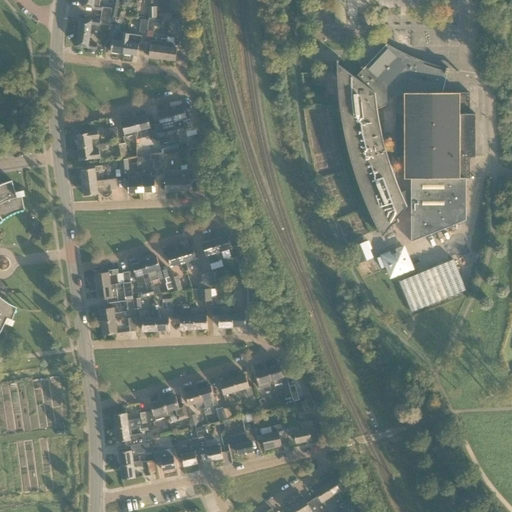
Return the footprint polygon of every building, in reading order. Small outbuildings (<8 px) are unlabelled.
[(101,10),(101,15),(110,17),(112,7),(112,8),(111,8),(102,7),(102,5),(100,4),(100,0),(82,0),(82,6),(93,8),(93,9),(101,10)] [(110,17),(116,18),(116,17),(119,0),(117,0),(113,0),(112,7),(110,17)] [(346,23),(345,0),(334,0),(335,23),(346,23)] [(157,17),(157,6),(147,7),(147,18),(157,17)] [(81,19),(79,32),(90,34),(91,25),(100,26),(100,24),(109,25),(110,17),(101,15),(100,20),(91,19),(91,20),(81,19)] [(155,19),(154,25),(163,26),(164,19),(155,18),(155,19)] [(148,20),(141,19),(139,32),(147,33),(148,20)] [(182,20),(176,19),(178,32),(184,31),(182,20)] [(90,34),(79,32),(77,46),(88,48),(88,49),(97,50),(97,45),(89,44),(90,34)] [(126,42),(127,42),(128,34),(123,34),(122,41),(112,40),(111,52),(124,54),(126,42)] [(142,36),(128,34),(127,42),(126,42),(124,54),(138,55),(139,44),(141,44),(142,36)] [(149,57),(162,59),(164,46),(165,47),(166,42),(166,39),(161,38),(161,41),(151,40),(149,57)] [(174,43),(166,42),(165,47),(164,46),(162,59),(175,60),(177,49),(178,49),(179,41),(174,40),(174,43)] [(404,94),(442,92),(449,68),(446,67),(446,68),(430,63),(415,57),(400,51),(386,43),(355,76),(341,66),(337,68),(338,83),(341,108),(345,132),(350,155),(357,179),(366,202),(376,224),(380,232),(385,232),(392,223),(399,220),(397,217),(407,205),(411,205),(411,241),(466,219),(466,178),(411,178),(410,188),(401,192),(394,176),(391,166),(386,152),(382,135),(379,122),(377,108),(380,107),(384,105),(386,104),(392,98),(394,96),(398,95),(401,94),(404,94)] [(470,92),(442,92),(404,94),(404,101),(395,101),(396,157),(404,157),(404,178),(411,178),(466,178),(470,178),(470,156),(475,156),(475,114),(470,114),(470,92)] [(173,122),(174,121),(176,129),(184,127),(185,131),(196,129),(190,106),(183,108),(183,106),(170,110),(173,122)] [(157,113),(162,132),(176,129),(174,121),(173,122),(170,110),(157,113)] [(141,138),(148,136),(159,141),(158,137),(155,124),(150,125),(147,115),(134,119),(137,131),(139,130),(141,138)] [(137,131),(134,119),(121,122),(125,137),(135,134),(136,139),(141,138),(139,130),(137,131)] [(118,140),(116,127),(109,128),(111,141),(118,140)] [(78,147),(100,144),(99,139),(98,139),(98,135),(97,130),(90,131),(90,132),(76,134),(78,147)] [(177,140),(168,142),(166,135),(158,137),(159,141),(162,153),(179,148),(177,140)] [(109,143),(100,144),(78,147),(79,160),(99,158),(99,150),(109,149),(109,143)] [(127,154),(125,143),(119,144),(121,156),(127,154)] [(159,169),(158,153),(150,155),(150,159),(153,159),(153,169),(159,169)] [(130,172),(128,157),(119,158),(121,173),(130,172)] [(187,170),(178,170),(178,190),(192,190),(191,179),(199,179),(198,162),(192,162),(192,169),(187,169),(187,170)] [(96,181),(95,172),(102,171),(102,165),(94,166),(95,168),(80,169),(82,183),(96,181)] [(178,190),(178,170),(165,171),(165,179),(165,191),(178,190)] [(141,180),(142,192),(155,191),(154,179),(155,179),(155,171),(151,171),(151,174),(143,174),(143,180),(141,180)] [(143,180),(143,174),(143,172),(137,172),(135,172),(135,176),(128,177),(129,180),(128,180),(128,192),(142,192),(141,180),(143,180)] [(96,181),(82,183),(83,195),(98,194),(97,187),(111,185),(111,189),(117,189),(116,179),(96,181)] [(0,326),(2,322),(10,325),(12,320),(13,319),(10,318),(14,306),(12,305),(4,301),(0,297),(0,219),(4,216),(12,212),(21,209),(23,209),(20,196),(23,195),(22,195),(21,190),(13,191),(10,180),(9,180),(0,183),(0,326)] [(229,235),(215,239),(219,251),(221,251),(229,249),(232,257),(241,254),(238,245),(232,247),(229,235)] [(219,251),(215,239),(202,243),(206,255),(207,255),(210,264),(219,261),(218,260),(223,258),(221,251),(219,251)] [(374,256),(367,240),(349,247),(356,264),(374,256)] [(186,261),(187,267),(195,265),(196,267),(201,265),(198,257),(196,257),(193,245),(180,249),(184,262),(186,261)] [(380,254),(381,256),(377,258),(381,268),(385,267),(390,279),(414,269),(404,245),(395,248),(396,252),(391,254),(389,250),(380,254)] [(188,269),(187,267),(186,261),(184,262),(180,249),(167,253),(171,266),(181,263),(183,270),(188,269)] [(164,277),(169,276),(166,266),(160,268),(157,256),(144,260),(151,281),(159,279),(163,278),(164,277)] [(466,290),(453,259),(399,281),(412,312),(466,290)] [(138,283),(144,281),(147,290),(140,292),(141,298),(154,294),(152,289),(153,288),(151,281),(144,260),(132,264),(138,283)] [(97,286),(110,284),(109,275),(118,274),(118,268),(109,270),(109,271),(95,273),(97,286)] [(121,283),(131,282),(129,271),(123,272),(123,278),(121,278),(121,283)] [(211,285),(216,284),(217,284),(213,271),(207,273),(211,285)] [(211,285),(207,273),(198,276),(200,283),(197,283),(198,287),(210,285),(211,285)] [(178,276),(170,278),(173,288),(175,292),(182,289),(178,276)] [(133,299),(131,282),(121,283),(110,284),(97,286),(98,299),(117,296),(116,289),(124,288),(126,300),(133,299)] [(210,285),(198,287),(199,289),(199,302),(211,301),(210,288),(210,285)] [(252,304),(252,285),(243,285),(244,304),(252,304)] [(216,297),(212,297),(212,301),(212,315),(218,315),(218,327),(232,327),(232,314),(230,314),(230,306),(221,306),(221,300),(219,300),(217,299),(217,298),(217,297),(216,297)] [(141,308),(140,298),(133,299),(134,309),(141,308)] [(101,322),(115,320),(114,313),(128,311),(127,300),(107,303),(108,308),(99,309),(101,322)] [(173,306),(173,314),(173,319),(179,318),(180,329),(193,328),(193,315),(191,315),(191,307),(191,304),(182,304),(173,305),(173,306)] [(232,314),(232,327),(246,326),(245,313),(235,313),(234,305),(230,306),(230,314),(232,314)] [(193,315),(193,328),(207,328),(206,314),(196,315),(196,307),(191,307),(191,315),(193,315)] [(155,317),(155,330),(169,330),(168,316),(158,317),(158,309),(153,309),(153,317),(155,317)] [(155,317),(153,317),(145,318),(144,310),(139,310),(139,318),(141,318),(142,331),(155,330),(155,317)] [(138,331),(136,317),(128,318),(130,332),(138,331)] [(115,320),(101,322),(103,335),(117,333),(115,320)] [(273,379),(275,384),(283,382),(283,384),(288,383),(286,375),(285,376),(281,364),(268,368),(272,380),(273,379)] [(272,380),(268,368),(256,372),(259,384),(261,389),(270,386),(271,388),(276,387),(275,384),(273,379),(272,380)] [(246,375),(233,378),(237,390),(239,390),(246,388),(248,395),(253,394),(251,386),(250,386),(246,375)] [(237,390),(233,378),(220,382),(224,394),(231,392),(233,400),(241,397),(239,390),(237,390)] [(299,399),(295,384),(289,386),(293,401),(299,399)] [(211,385),(199,389),(202,400),(204,400),(211,398),(213,405),(218,404),(216,396),(214,397),(211,385)] [(206,408),(204,400),(202,400),(199,389),(185,393),(189,404),(195,402),(197,410),(206,408)] [(168,411),(170,416),(176,415),(178,420),(188,417),(185,405),(179,406),(176,396),(164,400),(167,411),(168,411)] [(268,409),(264,398),(259,400),(262,411),(268,409)] [(167,411),(164,400),(151,403),(154,415),(155,415),(156,420),(165,417),(166,420),(171,418),(170,416),(168,411),(167,411)] [(312,411),(307,400),(301,402),(304,415),(308,414),(312,411)] [(223,407),(216,409),(218,416),(225,414),(224,409),(223,407)] [(232,418),(229,407),(224,409),(225,414),(227,419),(232,418)] [(129,426),(129,428),(137,427),(136,425),(142,425),(142,423),(141,418),(128,420),(127,412),(114,414),(116,428),(129,426)] [(148,423),(147,412),(140,413),(141,418),(142,423),(148,423)] [(199,426),(196,413),(188,416),(192,428),(199,426)] [(246,427),(255,426),(255,418),(246,419),(246,427)] [(314,428),(312,420),(301,422),(303,430),(294,431),(297,442),(311,439),(309,429),(314,428)] [(156,428),(154,421),(149,423),(151,438),(160,436),(158,428),(156,428)] [(288,439),(284,423),(271,426),(272,432),(262,434),(265,449),(282,445),(281,440),(288,439)] [(130,436),(129,428),(129,426),(116,428),(117,441),(130,439),(130,441),(131,445),(142,443),(145,443),(144,434),(130,436)] [(257,440),(255,428),(245,430),(245,432),(228,436),(230,447),(237,445),(239,454),(254,451),(251,441),(257,440)] [(197,436),(201,451),(202,459),(208,458),(208,460),(223,457),(219,442),(206,445),(204,434),(197,436)] [(201,451),(197,436),(189,438),(190,444),(180,447),(184,466),(198,463),(195,452),(201,451)] [(143,452),(142,443),(131,445),(131,450),(119,452),(121,465),(134,463),(133,461),(132,453),(143,452)] [(162,450),(161,446),(156,447),(157,450),(153,451),(156,461),(161,460),(163,470),(176,467),(172,448),(162,450)] [(134,463),(121,465),(123,479),(136,477),(134,467),(142,465),(142,460),(133,461),(134,463)] [(156,472),(153,460),(147,461),(149,473),(156,472)] [(325,484),(341,508),(343,511),(347,511),(354,508),(350,502),(346,504),(338,492),(343,489),(336,477),(325,484)] [(318,496),(313,500),(320,511),(326,509),(325,506),(331,503),(336,511),(341,508),(325,484),(315,491),(318,496)] [(320,511),(313,500),(307,503),(304,498),(288,508),(290,511),(307,511),(311,510),(312,511),(320,511)]
